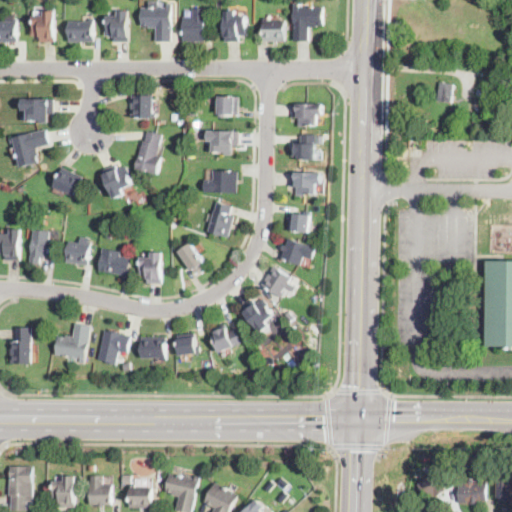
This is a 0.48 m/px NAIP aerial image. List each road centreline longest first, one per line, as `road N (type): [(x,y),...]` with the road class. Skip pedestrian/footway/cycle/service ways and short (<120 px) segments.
road 1 (residential): [(0,288),(162,310),(224,287),(262,230),(269,68)]
road 2 (residential): [(365,69),(0,69)]
road 3 (primary): [(0,418),(359,419)]
road 4 (tertiary): [(366,0),(362,316)]
road 5 (primary): [(511,419),(359,419)]
